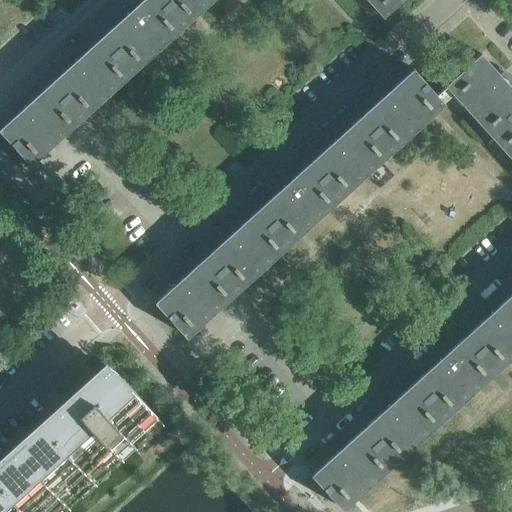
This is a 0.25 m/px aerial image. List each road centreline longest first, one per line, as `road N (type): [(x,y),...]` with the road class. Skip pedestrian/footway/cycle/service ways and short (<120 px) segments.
road 1 (residential): [(118,305),(451,0)]
road 2 (residential): [(272,484),(511,263)]
road 3 (residential): [(118,305),(0,411)]
road 4 (residential): [(0,97),(107,0)]
